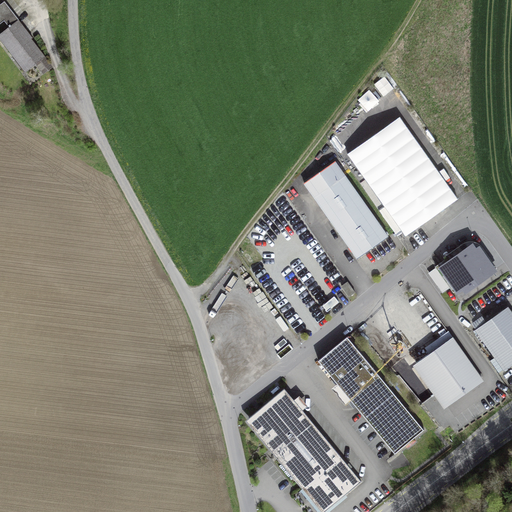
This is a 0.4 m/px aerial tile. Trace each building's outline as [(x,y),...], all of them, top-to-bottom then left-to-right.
[(0,42),(24,74),(35,65),(43,76),(53,69),(45,58),(19,24),(4,5),(0,7),(0,26),(4,23),(9,31),(0,38),(0,42)] [(400,120),(349,156),(396,224),(406,238),(457,202),(400,120)] [(335,229),(366,207),(336,164),(305,187),(335,229)] [(366,207),(335,229),(357,260),(389,238),(366,207)] [(472,242),(440,263),(459,290),(490,269),(472,242)] [(354,295),(346,283),(340,288),(348,299),(354,295)] [(334,298),(322,308),(327,313),(339,304),(334,298)] [(511,367),(511,315),(508,310),(476,333),(504,373),(511,367)] [(431,435),(353,342),(324,366),(366,416),(400,457),(402,460),(431,435)] [(454,412),(488,390),(459,345),(425,368),(454,412)] [(300,411),(283,391),(246,422),(321,511),(328,511),(362,484),(300,411)]
